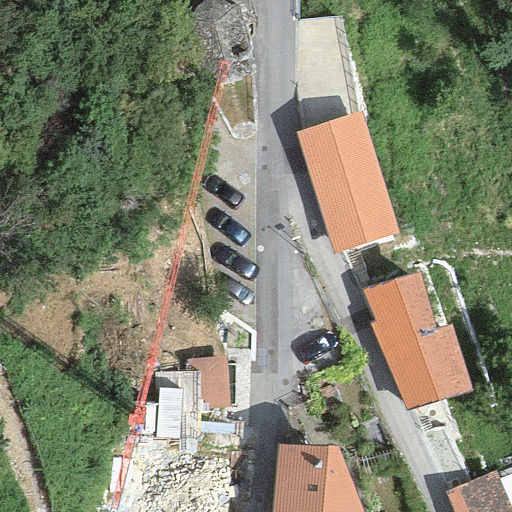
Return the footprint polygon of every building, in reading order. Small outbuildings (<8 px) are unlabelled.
[(248,0),(168,0),(174,19),(182,18),(204,91),(253,73),(247,57),(250,51),(244,26),(255,23),(248,0)] [(358,113),(294,133),(332,254),(396,234),(358,113)] [(418,273),(361,292),(375,323),(368,326),(403,412),(470,393),(451,326),(434,331),(418,273)] [(225,358),(186,357),(190,408),(229,408),(225,358)] [(361,511),(336,447),(275,445),(268,511),(361,511)] [(510,511),(493,471),(443,492),(451,511),(510,511)]
